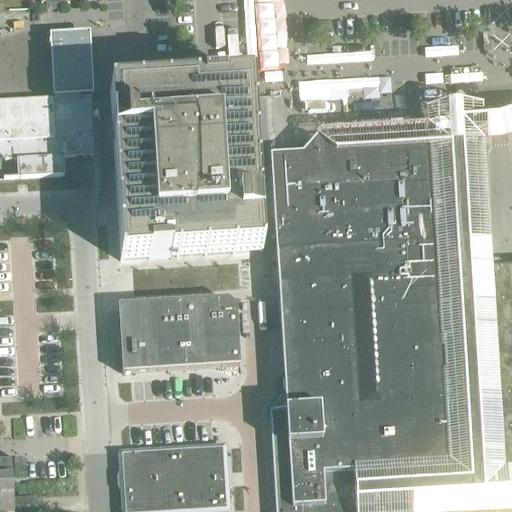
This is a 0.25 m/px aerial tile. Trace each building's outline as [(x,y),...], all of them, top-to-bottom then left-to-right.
[(111,92),(108,93),(109,95),(109,109),(110,121),(110,123),(112,148),(112,151),(114,176),(114,179),(115,204),(116,207),(117,232),(117,235),(119,260),(119,263),(121,263),(147,261),(149,261),(175,259),(177,259),(203,258),(205,258),(231,256),(233,256),(259,254),(261,254),(261,252),(259,226),(259,224),(258,204),(258,198),(257,196),(256,170),(256,168),(254,142),(254,140),(252,114),(252,112),(252,101),(251,100),(251,86),(251,84),(250,84),(248,84),(223,86),(220,86),(195,87),(192,88),(167,89),(164,89),(139,91),(136,91),(111,92)] [(62,159),(93,157),(89,101),(48,104),(48,103),(0,106),(0,160),(3,163),(15,162),(16,181),(62,178),(62,177),(63,177),(62,159)] [(340,284),(358,264),(371,249),(435,245),(429,150),(357,154),(353,158),(338,159),(328,150),(327,150),(316,140),(301,158),(276,159),(269,160),(273,225),(281,361),(283,383),(283,399),(271,414),(271,416),(268,417),(268,418),(274,511),(371,511),(370,491),(352,476),(340,284)] [(452,148),(458,245),(483,244),(477,147),(452,148)] [(371,426),(374,465),(393,482),(453,478),(465,469),(454,284),(436,267),(381,271),(363,291),(371,426)] [(511,272),(488,274),(490,307),(492,340),(493,365),(495,388),(496,403),(500,476),(511,474),(511,272)] [(118,309),(121,367),(121,376),(237,369),(234,310),(226,302),(118,309)] [(226,511),(222,449),(118,456),(120,481),(124,481),(125,490),(121,491),(121,511),(226,511)] [(9,465),(0,465),(0,511),(11,511),(12,511),(11,501),(10,484),(9,470),(9,465)] [(36,511),(35,499),(11,501),(12,511),(11,511),(36,511)]
